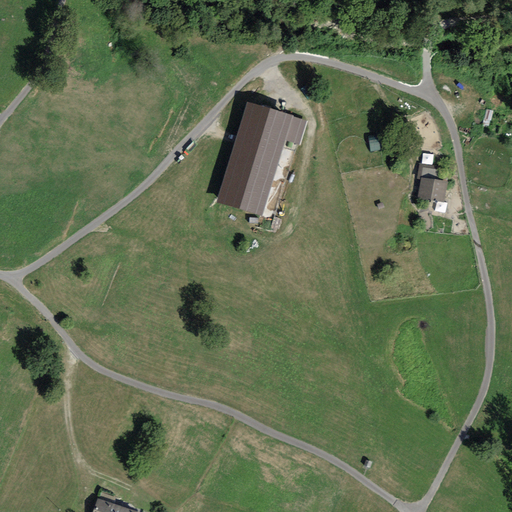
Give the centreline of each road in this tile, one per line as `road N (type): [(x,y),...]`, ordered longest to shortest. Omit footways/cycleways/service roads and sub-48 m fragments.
road 1 (residential): [(419,511),(476,407),(490,335),(456,141),(429,96)]
road 2 (track): [(429,96),(432,34),(448,23),(511,13)]
road 3 (track): [(62,0),(47,54),(0,119)]
